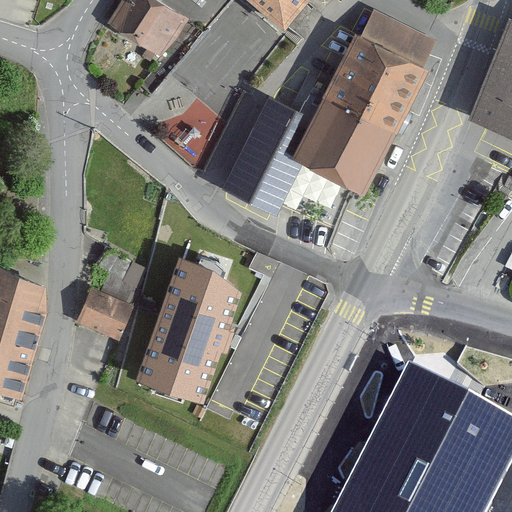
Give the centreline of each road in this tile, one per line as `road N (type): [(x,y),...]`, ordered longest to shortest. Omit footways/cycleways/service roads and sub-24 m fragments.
road 1 (unclassified): [(11,511),(61,305),(69,216),(56,60)]
road 2 (unclassified): [(366,279),(210,207),(56,60)]
road 3 (primary): [(485,0),(366,279)]
road 4 (primary): [(366,279),(247,511)]
road 5 (tertiary): [(366,279),(511,318)]
